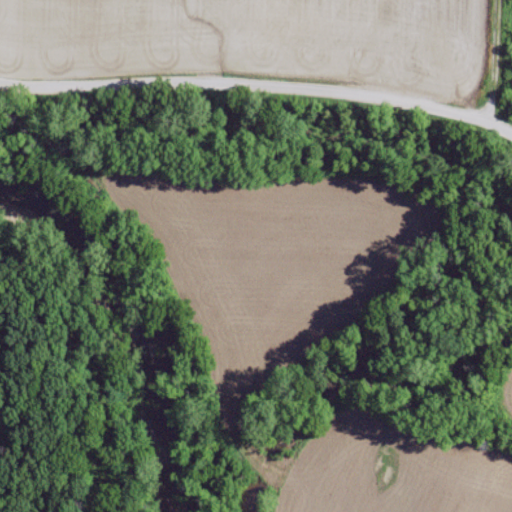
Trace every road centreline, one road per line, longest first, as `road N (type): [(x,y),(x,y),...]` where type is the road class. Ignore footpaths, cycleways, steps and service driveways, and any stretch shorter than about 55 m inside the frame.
road 1 (residential): [(511,131),(499,122),(268,88),(66,85),(0,72)]
road 2 (track): [(492,0),(499,122)]
